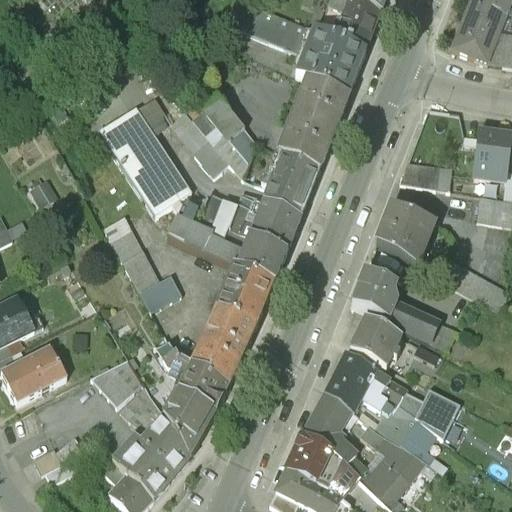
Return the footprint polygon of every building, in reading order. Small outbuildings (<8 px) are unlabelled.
[(332,0),(333,0),(348,7),(379,20),(386,0),(332,0)] [(511,4),(511,1),(509,0),(472,0),(450,56),(480,70),(485,70),(511,4)] [(273,21),(229,4),(221,24),(265,42),(273,21)] [(511,4),(485,70),(511,73),(511,4)] [(379,20),(348,7),(334,45),(364,57),(379,20)] [(334,45),(313,37),(295,81),(307,86),(347,102),(364,57),(334,45)] [(217,104),(199,82),(189,90),(208,113),(217,104)] [(307,86),(278,159),(282,161),(318,176),(347,102),(307,86)] [(201,118),(181,97),(180,98),(175,93),(167,99),(191,126),(201,118)] [(191,199),(135,116),(98,140),(154,223),(172,211),(178,220),(166,245),(183,252),(205,215),(204,215),(205,213),(202,211),(201,213),(184,206),(182,211),(179,207),(191,199)] [(261,139),(250,124),(240,132),(252,146),(261,139)] [(510,140),(478,136),(473,182),(491,184),(491,178),(505,180),(510,140)] [(208,146),(192,159),(213,183),(228,170),(208,146)] [(255,150),(241,185),(254,190),(264,165),(268,167),(272,157),(255,150)] [(318,176),(282,161),(268,196),(267,195),(267,196),(304,211),(318,176)] [(448,195),(453,172),(403,162),(399,185),(448,195)] [(38,209),(54,200),(44,183),(28,192),(38,209)] [(304,211),(267,196),(262,208),(299,223),(304,211)] [(475,224),(511,225),(511,200),(475,199),(475,224)] [(223,207),(212,202),(205,213),(204,215),(205,215),(210,222),(205,235),(211,238),(214,229),(223,207)] [(236,212),(223,207),(214,229),(227,234),(236,212)] [(299,223),(262,208),(249,243),(285,258),(299,223)] [(428,224),(390,209),(375,247),(417,271),(426,248),(420,246),(428,224)] [(205,215),(183,252),(203,260),(211,238),(205,235),(210,222),(205,215)] [(168,227),(168,225),(168,223),(167,221),(165,220),(163,219),(161,220),(159,221),(158,223),(157,225),(158,227),(159,229),(161,230),(163,230),(165,230),(167,229),(168,227)] [(0,250),(9,247),(0,222),(0,250)] [(143,257),(124,222),(103,234),(122,268),(143,257)] [(243,255),(222,249),(227,234),(214,229),(211,238),(203,260),(232,272),(236,274),(243,255)] [(285,258),(249,243),(243,255),(236,274),(273,289),(285,258)] [(143,257),(122,268),(139,300),(160,288),(143,257)] [(506,293),(450,263),(439,283),(503,319),(506,293)] [(236,274),(232,272),(215,315),(217,316),(256,332),(273,289),(236,274)] [(395,291),(364,277),(351,311),(368,319),(388,328),(396,310),(395,309),(392,298),(395,291)] [(160,288),(139,300),(150,319),(181,301),(170,282),(160,288)] [(17,307),(0,315),(0,354),(6,352),(33,338),(17,307)] [(438,328),(396,310),(388,328),(387,329),(430,346),(438,328)] [(256,332),(217,316),(211,329),(250,345),(256,332)] [(400,341),(365,324),(349,356),(385,373),(400,341)] [(459,337),(438,328),(430,346),(447,355),(454,340),(457,342),(459,337)] [(250,345),(211,329),(190,375),(192,375),(228,394),(250,345)] [(437,360),(408,346),(404,354),(434,368),(437,360)] [(6,352),(0,354),(0,367),(11,361),(6,352)] [(177,368),(168,353),(155,360),(166,378),(179,385),(187,385),(192,375),(190,375),(177,368)] [(17,373),(1,381),(2,383),(17,412),(66,386),(58,371),(57,371),(49,356),(17,373)] [(11,361),(0,367),(0,383),(2,383),(1,381),(17,373),(11,361)] [(361,370),(347,361),(331,388),(325,402),(348,418),(357,403),(358,404),(363,396),(351,388),(361,370)] [(128,366),(113,374),(133,401),(143,392),(128,366)] [(389,387),(361,370),(351,388),(363,396),(377,405),(389,387)] [(113,374),(90,386),(117,415),(133,401),(113,374)] [(228,394),(192,375),(187,385),(178,402),(215,419),(228,394)] [(424,406),(389,387),(377,405),(391,414),(414,426),(424,406)] [(428,396),(424,406),(414,426),(435,440),(443,445),(458,411),(428,396)] [(178,402),(175,401),(163,425),(164,427),(188,466),(215,419),(178,402)] [(348,418),(325,402),(302,441),(303,442),(326,456),(345,473),(354,462),(340,450),(344,443),(338,437),(349,419),(348,418)] [(414,426),(391,414),(386,422),(381,419),(371,435),(376,439),(377,439),(386,445),(399,453),(422,469),(429,458),(424,455),(435,440),(414,426)] [(164,427),(120,477),(129,485),(153,508),(174,482),(188,466),(164,427)] [(371,435),(368,433),(360,443),(377,457),(386,445),(377,439),(376,439),(371,435)] [(326,456),(303,442),(302,443),(299,445),(296,452),(296,455),(285,478),(307,489),(308,488),(322,496),(340,504),(348,495),(358,485),(345,473),(326,456)] [(74,444),(56,459),(63,468),(81,453),(74,444)] [(386,445),(377,457),(381,460),(367,475),(354,462),(345,473),(358,485),(387,510),(393,503),(422,469),(399,453),(386,445)] [(54,456),(33,467),(42,482),(45,480),(62,471),(56,459),(54,456)] [(62,471),(45,480),(51,493),(76,480),(69,468),(62,471)] [(307,489),(285,478),(276,497),(298,508),(305,511),(313,511),(322,496),(308,488),(307,489)] [(148,511),(153,508),(129,485),(109,506),(114,511),(148,511)] [(340,504),(322,496),(313,511),(348,511),(349,511),(341,505),(340,504)] [(295,511),(298,508),(276,497),(269,511),(270,511),(295,511)] [(400,511),(402,511),(393,503),(387,510),(388,511),(400,511)]
